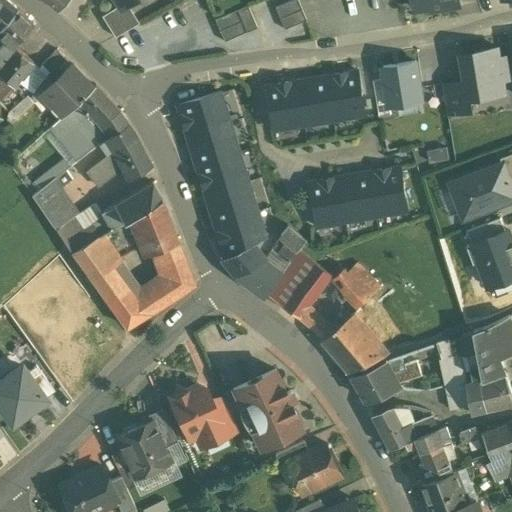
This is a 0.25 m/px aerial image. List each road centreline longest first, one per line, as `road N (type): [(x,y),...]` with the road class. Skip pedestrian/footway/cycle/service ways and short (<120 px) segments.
road 1 (residential): [(137,101),(169,78),(251,59),(344,53),(511,18)]
road 2 (residential): [(396,511),(343,412),(220,277)]
road 3 (residential): [(12,484),(220,277)]
road 4 (residential): [(220,277),(137,101)]
road 5 (residential): [(137,101),(103,60),(27,0)]
